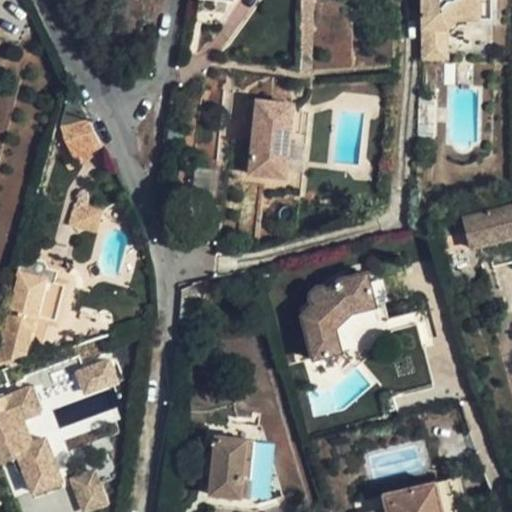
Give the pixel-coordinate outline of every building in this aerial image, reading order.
[(310,58),(312,1),(299,0),(296,58),(310,58)] [(475,0),(421,0),(421,59),(445,59),(445,28),(454,19),(476,19),(475,0)] [(489,20),(488,0),(475,0),(476,19),(489,20)] [(280,180),(289,110),(243,103),(241,123),(253,125),(250,141),(247,175),(267,178),(280,180)] [(81,108),(64,114),(63,136),(79,159),(96,138),(81,108)] [(300,112),(289,110),(280,180),(267,178),(265,191),(299,196),(307,139),(296,138),(300,112)] [(253,125),(241,123),(239,139),(250,141),(253,125)] [(215,170),(194,167),(191,187),(213,190),(215,170)] [(491,264),(511,258),(511,205),(461,218),(470,247),(485,243),(490,259),(491,264)] [(88,231),(94,213),(73,208),(68,225),(88,231)] [(105,216),(94,213),(88,231),(96,234),(105,216)] [(478,262),(490,259),(485,243),(470,247),(461,218),(447,221),(457,256),(475,251),(478,262)] [(475,251),(457,256),(461,268),(478,262),(475,251)] [(21,272),(17,271),(5,313),(10,314),(0,351),(0,357),(24,352),(32,325),(34,326),(36,318),(52,322),(63,289),(52,287),(55,273),(49,272),(49,269),(48,266),(47,264),(45,261),(43,259),(40,258),(37,257),(34,258),(30,259),(28,261),(26,265),(24,264),(21,272)] [(382,307),(382,303),(374,275),(373,270),(346,277),(331,289),(326,283),(316,282),(309,286),(308,298),(317,306),(305,318),(296,310),(311,362),(345,353),(338,326),(355,314),(382,307)] [(374,275),(382,303),(393,299),(387,272),(374,275)] [(308,298),(296,310),(305,318),(317,306),(308,298)] [(57,442),(122,419),(109,385),(122,380),(113,355),(85,365),(82,355),(32,373),(45,412),(29,418),(35,436),(53,429),(57,442)] [(32,382),(0,393),(0,462),(19,456),(33,495),(66,483),(48,434),(35,438),(26,416),(43,410),(32,382)] [(213,419),(211,433),(248,437),(239,494),(203,490),(202,499),(251,511),(253,504),(275,501),(257,424),(213,419)] [(248,437),(211,433),(203,490),(239,494),(248,437)] [(96,465),(69,477),(83,511),(86,511),(112,501),(96,465)] [(462,474),(437,481),(444,505),(457,502),(469,499),(462,474)] [(444,505),(437,481),(383,494),(386,508),(366,511),(459,511),(457,502),(444,505)]
